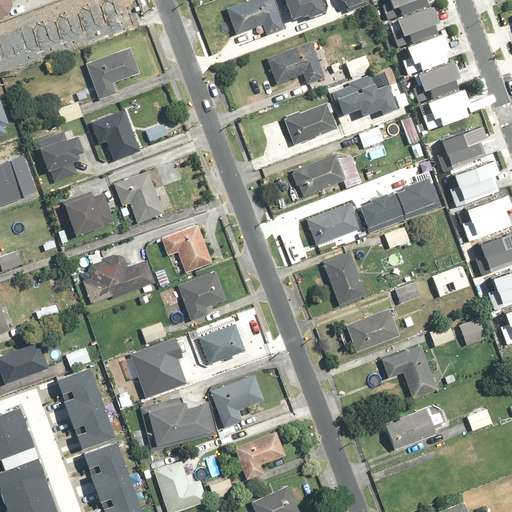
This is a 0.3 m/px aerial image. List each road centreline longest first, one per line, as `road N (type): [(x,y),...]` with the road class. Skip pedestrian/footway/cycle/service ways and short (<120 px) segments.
road 1 (residential): [(169,0),(362,511)]
road 2 (residential): [(0,404),(35,399),(75,511)]
road 3 (residential): [(470,12),(511,126)]
